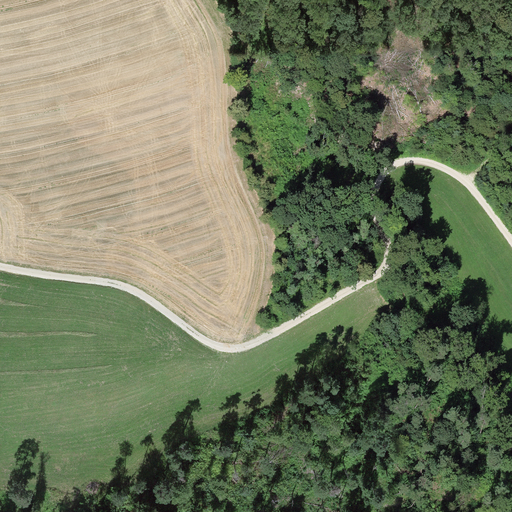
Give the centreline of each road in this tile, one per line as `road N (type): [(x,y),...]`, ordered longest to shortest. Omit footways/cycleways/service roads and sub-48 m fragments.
road 1 (track): [(0,265),(132,290),(209,343),(241,346),(382,265),(370,196),(389,163),(410,157),(466,182)]
road 2 (track): [(249,203),(265,260),(249,329),(234,347)]
